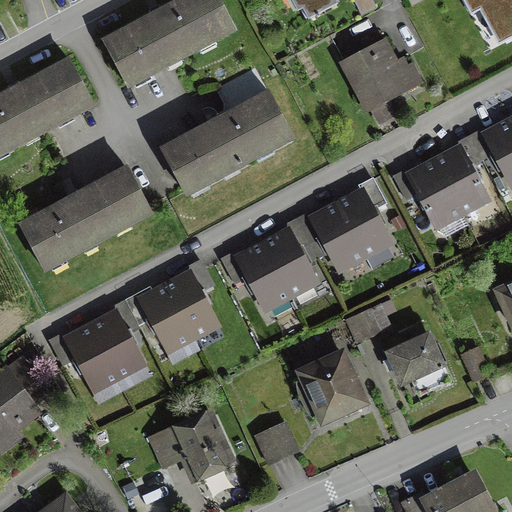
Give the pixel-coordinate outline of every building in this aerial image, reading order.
[(217,0),(182,0),(105,40),(127,83),(233,28),(217,0)] [(297,0),(307,18),(337,2),(335,0),(297,0)] [(371,0),(354,0),(362,14),(375,7),(371,0)] [(511,39),(511,0),(478,0),(504,44),(511,39)] [(386,41),(344,61),(368,109),(420,83),(410,64),(400,69),(386,41)] [(70,63),(0,97),(0,150),(91,104),(70,63)] [(268,95),(164,150),(185,190),(289,136),(268,95)] [(511,122),(487,135),(496,152),(490,155),(499,171),(504,168),(511,183),(511,122)] [(459,150),(436,162),(462,212),(485,200),(476,183),(481,180),(473,165),(469,167),(459,150)] [(436,162),(411,175),(420,193),(414,196),(423,212),(428,209),(437,225),(462,212),(436,162)] [(127,170),(22,224),(44,267),(149,213),(127,170)] [(363,194),(339,206),(365,256),(389,244),(380,227),(384,224),(376,209),(385,204),(372,180),(359,187),(363,194)] [(339,206),(314,219),(310,213),(298,219),(319,259),(331,253),(340,269),(365,256),(339,206)] [(287,233),(263,245),(290,295),(313,282),(304,266),(309,263),(301,248),(296,250),(287,233)] [(263,245),(238,258),(248,276),(242,279),(250,295),(256,292),(264,308),(290,295),(263,245)] [(191,275),(167,287),(193,337),(217,325),(208,308),(213,305),(204,290),(200,292),(191,275)] [(511,285),(499,291),(511,322),(511,285)] [(167,287),(142,300),(151,318),(146,321),(154,337),(160,334),(168,350),(193,337),(167,287)] [(389,302),(346,319),(356,341),(388,328),(383,316),(393,312),(389,302)] [(117,314),(93,327),(119,376),(143,364),(134,347),(138,344),(130,329),(126,331),(117,314)] [(93,327),(68,340),(77,357),(71,360),(80,376),(85,373),(94,390),(119,376),(93,327)] [(429,336),(389,352),(402,382),(415,377),(422,393),(449,381),(429,336)] [(480,350),(464,356),(474,379),(489,373),(480,350)] [(342,355),(301,373),(322,420),(363,402),(342,355)] [(7,372),(0,376),(0,450),(0,451),(19,437),(13,430),(37,412),(7,372)] [(209,416),(153,439),(165,467),(184,459),(192,479),(229,463),(209,416)] [(286,425),(256,437),(268,464),(297,451),(286,425)] [(427,498),(424,492),(404,503),(408,511),(491,511),(472,475),(427,498)] [(71,511),(64,502),(50,511),(71,511)]
